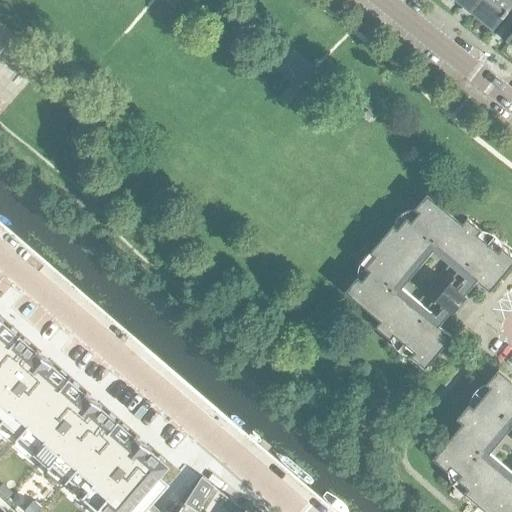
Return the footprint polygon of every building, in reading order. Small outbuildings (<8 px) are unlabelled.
[(511,6),(511,0),(457,0),(494,29),(511,6)] [(398,229),(394,225),(370,252),(375,256),(366,267),(370,271),(362,281),(358,277),(346,291),(381,321),(376,326),(391,339),(395,334),(415,351),(411,356),(426,368),(452,336),(403,295),(402,295),(395,289),(396,289),(394,288),(433,242),(434,243),(441,249),(490,291),(511,265),(511,254),(502,247),(499,251),(478,234),(482,230),(468,218),(463,223),(428,194),(415,209),(420,212),(412,221),(407,218),(398,229)] [(467,297),(450,283),(437,298),(454,312),(467,297)] [(0,440),(82,511),(159,511),(151,505),(170,484),(160,475),(168,466),(164,463),(164,459),(160,456),(157,456),(150,451),(152,449),(147,446),(146,447),(138,440),(139,439),(135,435),(134,437),(128,431),(128,428),(124,425),(121,425),(115,420),(114,416),(110,413),(107,413),(101,408),(102,406),(98,403),(97,404),(89,397),(90,396),(86,392),(85,394),(79,388),(78,385),(74,382),(71,382),(65,377),(65,374),(61,370),(58,370),(52,365),(53,364),(49,360),(48,361),(40,355),(41,353),(37,350),(36,351),(30,345),(29,342),(25,339),(22,339),(16,334),(16,331),(12,327),(9,327),(0,319),(0,440)] [(511,511),(511,478),(482,453),(483,452),(488,445),(489,445),(511,418),(511,380),(499,369),(487,384),(491,387),(474,408),(469,404),(457,419),(463,423),(433,459),(448,471),(452,466),(461,474),(457,479),(468,488),(464,492),(487,511),(494,511),(496,511),(511,511)] [(203,476),(186,503),(199,511),(251,511),(242,506),(241,507),(203,476)] [(3,484),(0,487),(0,492),(8,499),(13,492),(3,484)] [(34,500),(25,511),(38,511),(42,507),(34,500)] [(199,511),(186,503),(179,511),(199,511)]
